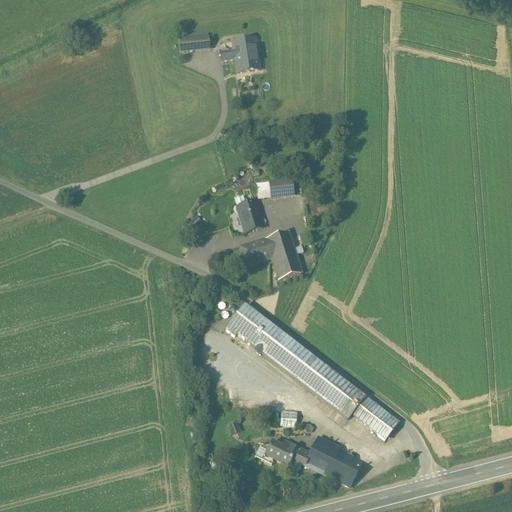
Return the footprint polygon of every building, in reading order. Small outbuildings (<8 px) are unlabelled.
[(208,37),(179,39),(181,52),(209,50),(208,37)] [(255,40),(232,43),(234,52),(235,61),(238,75),(260,72),(255,40)] [(234,52),(221,54),(223,63),(235,61),(234,52)] [(250,140),(231,142),(233,151),(251,148),(250,140)] [(291,181),(269,184),(271,200),(293,197),(291,181)] [(269,188),(257,189),(258,201),(270,199),(269,188)] [(255,204),(238,209),(246,234),(263,229),(255,204)] [(289,233),(265,241),(271,259),(272,260),(295,252),(289,233)] [(265,241),(241,249),(247,267),(271,259),(265,241)] [(295,252),(272,260),(279,282),(302,274),(295,252)] [(365,399),(245,307),(226,332),(234,339),(237,336),(347,421),(351,416),(365,399)] [(390,418),(365,399),(351,416),(377,436),(390,418)] [(271,419),(271,409),(257,409),(257,419),(271,419)] [(295,416),(283,415),(283,427),(294,427),(295,416)] [(340,450),(318,440),(308,460),(309,460),(306,467),(349,489),(362,465),(338,453),(340,450)] [(303,453),(284,443),(281,449),(271,444),(264,457),(288,469),(291,461),(306,468),(306,467),(309,460),(308,460),(301,456),(303,453)]
